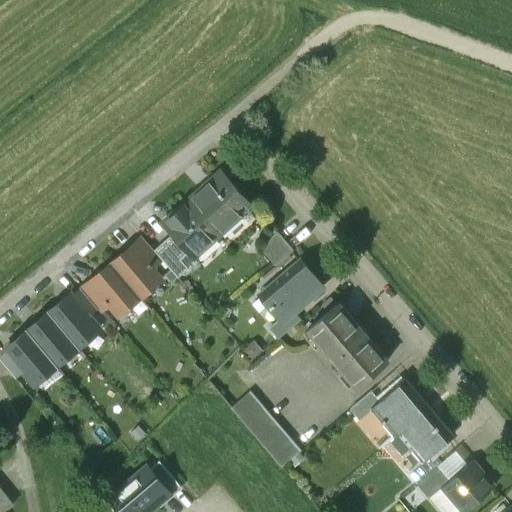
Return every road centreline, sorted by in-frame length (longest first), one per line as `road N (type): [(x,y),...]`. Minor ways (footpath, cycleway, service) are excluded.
road 1 (residential): [(0,313),(229,122),(511,449)]
road 2 (track): [(229,122),(351,20),(386,19),(511,68)]
